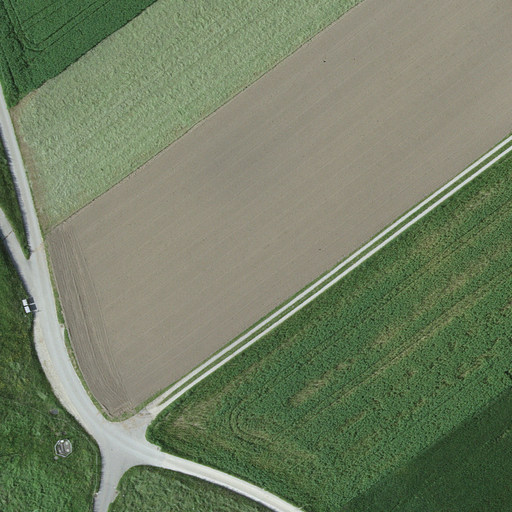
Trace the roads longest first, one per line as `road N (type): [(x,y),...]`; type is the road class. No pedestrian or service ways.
road 1 (track): [(511,141),(113,445),(207,472),(289,511)]
road 2 (unclassified): [(0,104),(58,357),(84,411),(113,445),(99,511)]
